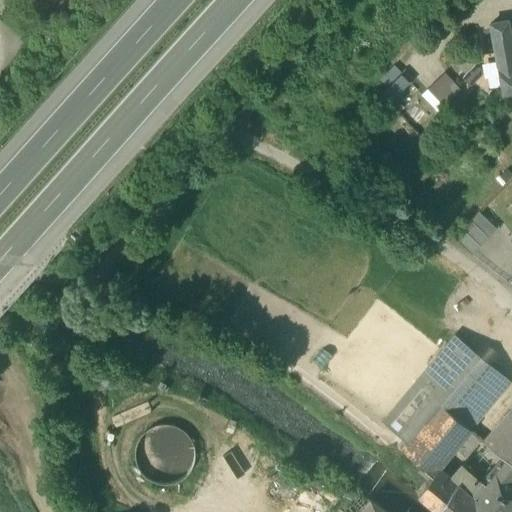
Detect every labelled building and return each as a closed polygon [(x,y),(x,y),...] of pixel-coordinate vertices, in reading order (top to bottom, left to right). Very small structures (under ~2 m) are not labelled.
[(0,5),(0,13),(5,18),(12,11),(3,3),(0,5)] [(506,22),(490,25),(499,76),(511,73),(511,53),(511,47),(506,22)] [(391,103),(413,83),(397,65),(375,85),(391,103)] [(461,79),(469,87),(482,73),(474,65),(461,79)] [(511,73),(499,76),(502,93),(511,90),(511,73)] [(434,114),(459,90),(444,74),(418,98),(434,114)] [(478,212),(454,238),(471,254),(496,229),(478,212)] [(507,382),(452,337),(381,421),(403,440),(435,402),(468,428),(507,382)] [(468,428),(435,402),(403,440),(397,448),(429,476),(436,468),(461,438),(467,431),(468,429),(468,428)] [(511,408),(481,443),(494,453),(500,458),(511,465),(511,408)] [(478,439),(467,431),(461,438),(471,447),(478,439)] [(511,465),(500,458),(469,495),(489,511),(511,511),(511,484),(511,483),(511,481),(511,465)] [(489,511),(469,495),(436,468),(429,476),(415,493),(437,511),(489,511)] [(382,511),(368,502),(361,511),(382,511)]
